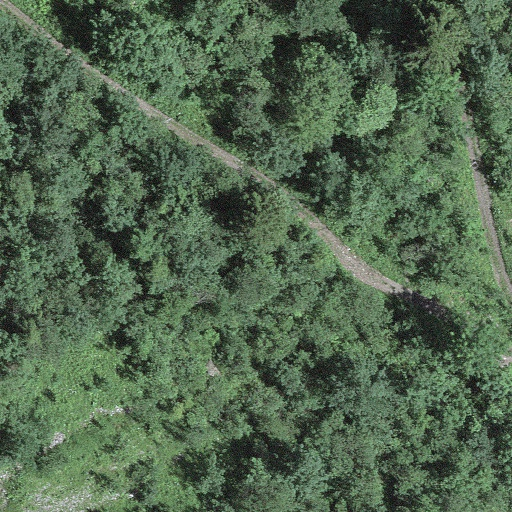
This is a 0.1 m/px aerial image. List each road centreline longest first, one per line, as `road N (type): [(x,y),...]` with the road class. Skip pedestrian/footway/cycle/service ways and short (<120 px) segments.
road 1 (track): [(511,385),(472,370),(417,314),(241,199),(0,24)]
road 2 (track): [(431,0),(511,283)]
